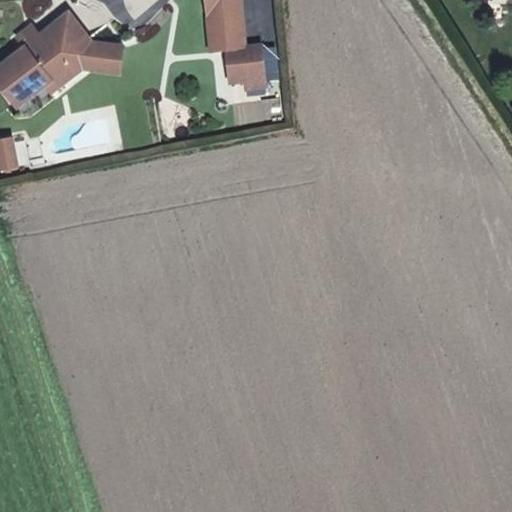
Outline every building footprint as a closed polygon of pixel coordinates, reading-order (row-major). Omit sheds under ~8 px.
[(220,17),(217,0),(208,0),(211,18),(220,17)] [(271,89),(266,48),(249,50),(241,0),(217,0),(220,17),(211,18),(215,55),(231,53),(235,85),(249,83),(250,92),(271,89)] [(37,30),(22,41),(29,50),(0,72),(0,82),(20,109),(49,88),(75,68),(79,74),(91,65),(94,63),(90,58),(82,48),(91,41),(76,21),(66,28),(64,25),(44,39),(37,30)] [(127,48),(94,45),(91,41),(82,48),(90,58),(94,63),(91,65),(96,73),(124,75),(127,48)] [(53,94),(79,74),(75,68),(49,88),(53,94)] [(18,169),(12,141),(0,143),(0,161),(2,172),(18,169)]
